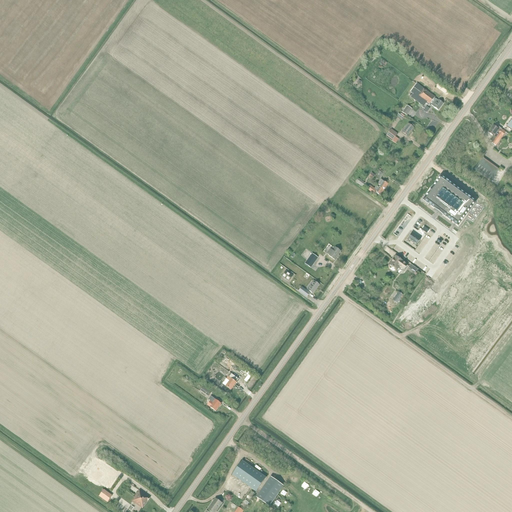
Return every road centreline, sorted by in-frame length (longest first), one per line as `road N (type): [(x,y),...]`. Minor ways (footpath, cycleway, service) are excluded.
road 1 (tertiary): [(173,511),(511,39)]
road 2 (unknown): [(242,415),(376,511)]
